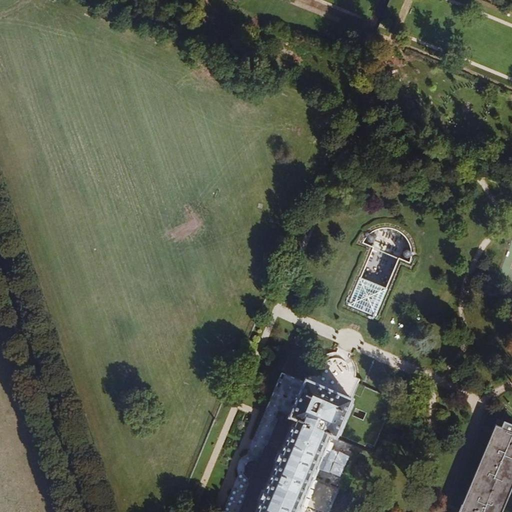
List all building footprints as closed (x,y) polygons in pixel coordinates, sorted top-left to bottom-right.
[(511,241),(500,274),(511,278),(511,241)] [(347,305),(374,317),(387,288),(360,277),(347,305)] [(299,511),(303,505),(301,504),(312,480),(313,480),(318,469),(316,469),(331,435),(336,437),(352,399),(351,398),(360,378),(315,359),(307,379),(306,378),(289,417),(296,419),(281,454),(280,453),(275,464),(276,464),(266,489),(265,488),(260,498),(262,499),(256,511),(299,511)] [(285,418),(283,381),(287,381),(286,373),(279,373),(267,407),(277,410),(276,414),(277,427),(263,466),(264,482),(283,427),(283,422),(285,418)] [(504,511),(511,494),(511,424),(501,420),(462,511),(504,511)]
